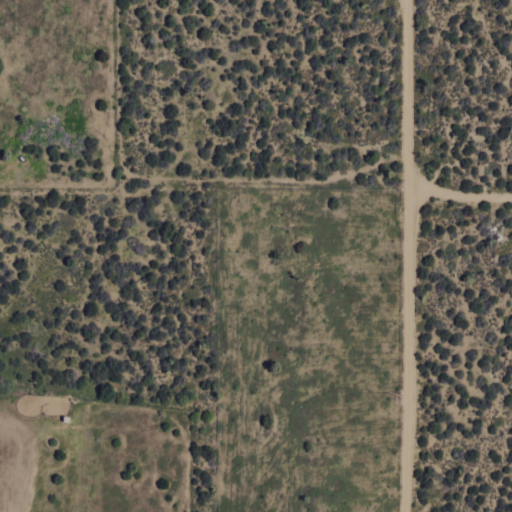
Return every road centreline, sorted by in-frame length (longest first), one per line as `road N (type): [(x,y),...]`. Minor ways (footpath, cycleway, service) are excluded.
road 1 (residential): [(408,511),(407,191)]
road 2 (residential): [(407,191),(406,0)]
